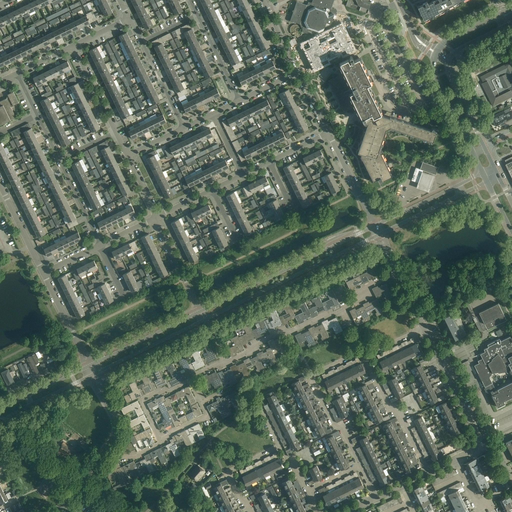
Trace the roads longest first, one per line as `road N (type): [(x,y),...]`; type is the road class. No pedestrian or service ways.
road 1 (tertiary): [(374,226),(200,310)]
road 2 (tertiary): [(205,320),(378,235)]
road 3 (residential): [(359,465),(310,375),(361,350),(365,357)]
road 4 (unclassified): [(454,459),(472,451),(476,432),(424,328)]
road 5 (residential): [(427,472),(365,357)]
road 6 (tertiary): [(94,373),(205,320)]
road 7 (tertiary): [(200,310),(90,365)]
road 8 (tertiary): [(378,235),(486,182)]
road 9 (tertiary): [(482,173),(374,226)]
